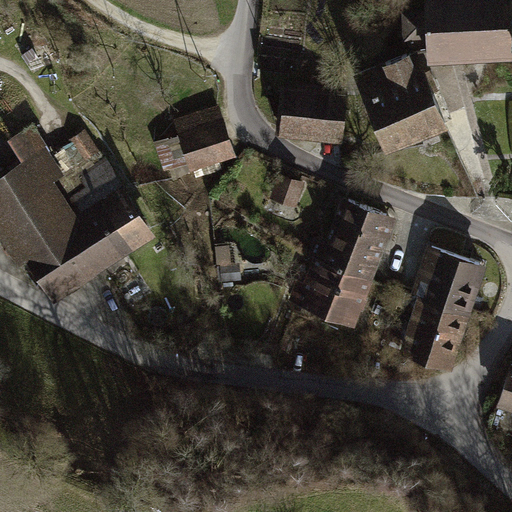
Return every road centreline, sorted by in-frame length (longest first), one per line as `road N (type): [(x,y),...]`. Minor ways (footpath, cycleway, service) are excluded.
road 1 (residential): [(438,412),(133,356),(0,286)]
road 2 (residential): [(246,0),(234,63),(243,126),(310,163),(511,244)]
road 3 (track): [(91,0),(234,63)]
road 4 (residential): [(438,412),(511,313)]
